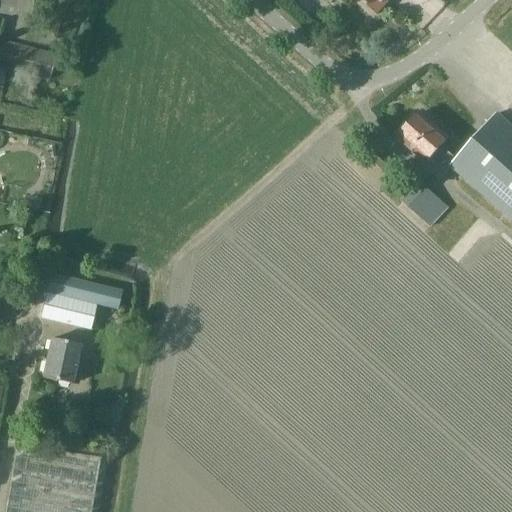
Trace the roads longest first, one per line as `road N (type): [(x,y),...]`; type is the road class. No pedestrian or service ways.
road 1 (track): [(138,425),(167,263),(371,82)]
road 2 (unclassified): [(491,0),(428,52),(371,82),(342,76),(252,0)]
